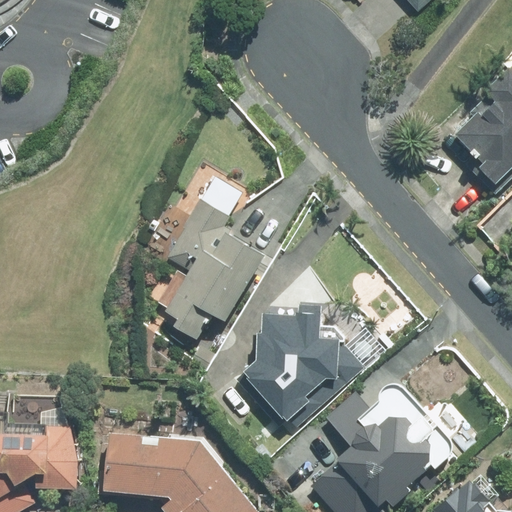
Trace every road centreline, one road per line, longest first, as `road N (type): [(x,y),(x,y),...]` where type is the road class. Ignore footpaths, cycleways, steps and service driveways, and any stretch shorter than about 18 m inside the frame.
road 1 (residential): [(304,62),(360,161),(511,338)]
road 2 (unknown): [(477,0),(381,118),(343,138)]
